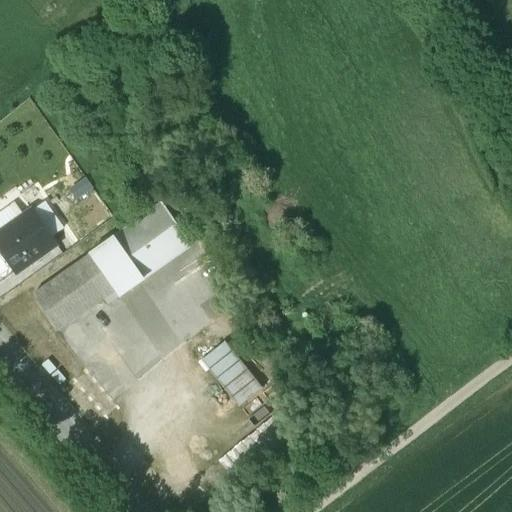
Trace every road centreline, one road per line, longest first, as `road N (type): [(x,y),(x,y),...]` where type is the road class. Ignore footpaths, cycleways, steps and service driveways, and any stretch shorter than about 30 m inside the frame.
road 1 (residential): [(136,511),(0,347)]
road 2 (track): [(0,114),(142,0)]
road 3 (track): [(423,0),(511,147)]
